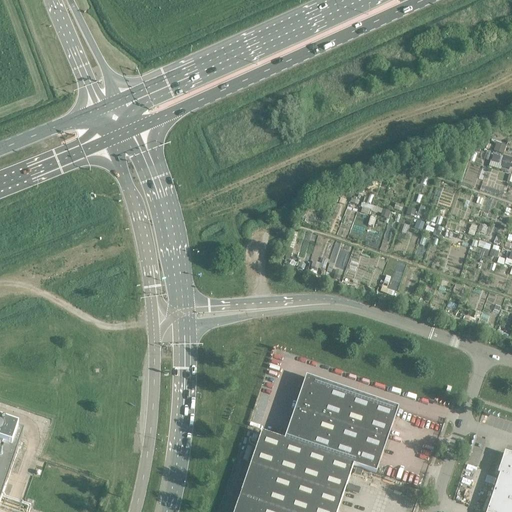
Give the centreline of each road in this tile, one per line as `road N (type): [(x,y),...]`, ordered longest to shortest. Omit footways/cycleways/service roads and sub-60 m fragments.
road 1 (trunk): [(135,131),(423,0)]
road 2 (trunk): [(340,0),(121,100)]
road 3 (unclassified): [(265,308),(360,309),(489,353)]
road 4 (secondary): [(160,511),(179,411),(179,315)]
road 5 (secondary): [(153,321),(152,412),(134,511)]
road 6 (secondary): [(179,315),(164,210),(135,131)]
road 7 (secondary): [(109,142),(144,247),(153,321)]
road 8 (unclassified): [(433,511),(489,353)]
road 9 (track): [(0,284),(111,324),(153,321)]
